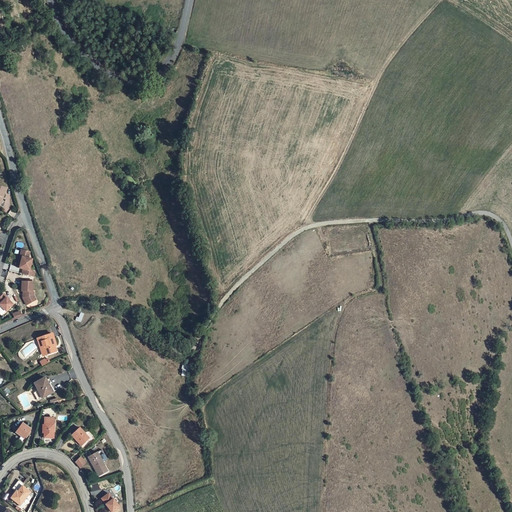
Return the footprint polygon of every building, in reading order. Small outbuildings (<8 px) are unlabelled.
[(30,252),(21,250),(20,257),(22,257),(19,268),(23,269),(22,274),(34,277),(35,272),(29,270),(32,260),(28,259),(30,252)] [(33,282),(23,282),(22,291),(25,291),(25,295),(24,295),(23,297),(27,304),(33,301),(31,296),(34,295),(34,292),(32,292),(33,282)] [(14,305),(7,298),(8,297),(4,294),(0,298),(0,303),(1,304),(0,304),(7,312),(14,305)] [(46,354),(59,350),(57,346),(55,346),(51,334),(37,338),(40,347),(43,347),(46,354)] [(183,364),(181,375),(187,376),(189,365),(183,364)] [(36,384),(39,391),(43,398),(57,391),(53,382),(49,384),(46,379),(36,384)] [(34,393),(38,401),(43,398),(39,391),(34,393)] [(44,424),(43,433),(43,438),(54,438),(54,418),(44,418),(44,424)] [(33,426),(25,419),(16,429),(24,436),(33,426)] [(78,427),(70,435),(82,446),(90,438),(78,427)] [(97,451),(87,457),(97,476),(107,470),(102,461),(107,459),(102,449),(97,451)] [(80,457),(75,463),(77,466),(79,468),(84,464),(80,457)] [(20,505),(30,491),(21,484),(23,482),(18,478),(11,488),(15,491),(10,497),(20,505)] [(111,511),(119,506),(115,501),(112,497),(108,491),(100,498),(111,511)]
